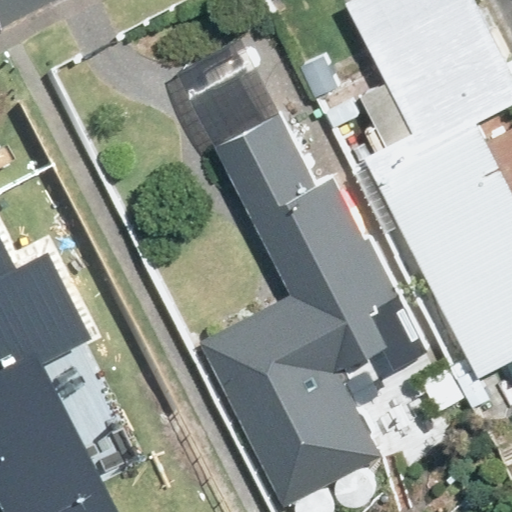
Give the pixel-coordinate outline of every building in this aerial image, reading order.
[(373,160),(355,168),(386,230),(404,220),(479,364),(482,372),(511,356),(511,122),(489,134),(478,113),(511,95),(511,56),(482,0),(355,0),(420,128),(371,154),(373,160)] [(322,63),(308,70),(318,92),(334,85),(322,63)] [(399,363),(441,342),(414,286),(402,292),(338,171),(319,181),(282,109),(221,141),(298,290),(204,339),(288,500),(384,450),(339,363),(386,339),(399,363)] [(0,497),(7,511),(105,511),(32,367),(82,342),(40,258),(9,274),(0,256),(0,497)] [(451,355),(414,374),(433,411),(470,392),(461,374),(451,355)] [(479,364),(461,374),(470,392),(476,404),(495,394),(482,372),(479,364)]
